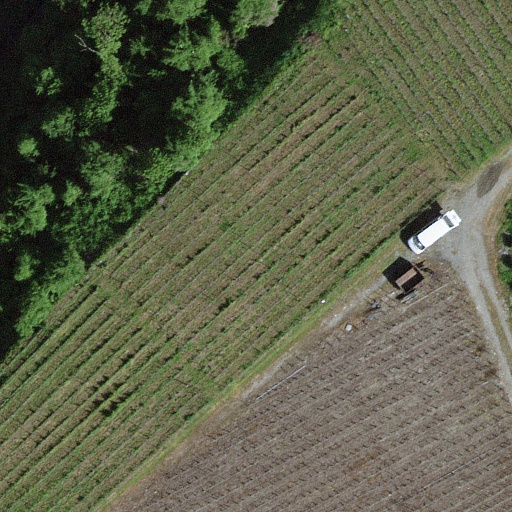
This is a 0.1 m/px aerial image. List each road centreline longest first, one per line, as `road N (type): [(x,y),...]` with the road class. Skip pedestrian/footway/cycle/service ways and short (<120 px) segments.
road 1 (track): [(475,229),(448,234),(224,412),(188,450)]
road 2 (track): [(511,375),(471,242),(482,209),(511,176)]
